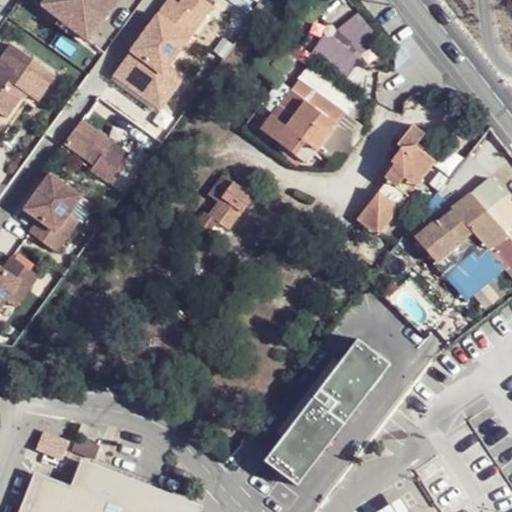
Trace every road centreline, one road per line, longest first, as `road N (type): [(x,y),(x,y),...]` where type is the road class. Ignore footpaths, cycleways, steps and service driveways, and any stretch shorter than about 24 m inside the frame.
road 1 (unknown): [(210,137),(326,194),(340,190),(445,33)]
road 2 (unclassified): [(248,511),(171,430),(34,394)]
road 3 (tertiary): [(418,0),(511,118)]
